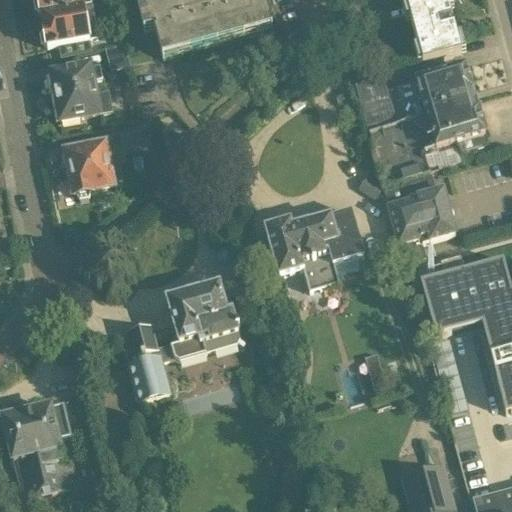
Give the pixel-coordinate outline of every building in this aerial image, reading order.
[(34,5),(36,15),(39,16),(39,17),(83,9),(92,7),(90,0),(36,0),(37,0),(36,0),(36,3),(34,5)] [(209,0),(210,2),(139,21),(143,36),(154,33),(161,59),(272,29),(263,0),(209,0)] [(452,31),(450,23),(452,22),(452,21),(451,21),(445,0),(428,0),(405,6),(422,68),(442,63),(461,57),(461,56),(454,32),(454,30),(452,31)] [(87,30),(83,9),(39,17),(39,18),(40,18),(44,36),(43,36),(40,39),(39,39),(41,49),(42,49),(45,51),(46,52),(57,50),(88,44),(100,43),(97,28),(87,30)] [(88,44),(57,50),(60,62),(90,56),(88,44)] [(110,74),(131,69),(125,47),(104,51),(110,74)] [(90,69),(50,76),(60,126),(100,119),(99,117),(109,116),(105,98),(110,97),(107,81),(103,82),(100,68),(90,70),(90,69)] [(474,110),(470,95),(472,95),(465,71),(415,85),(415,86),(387,94),(383,80),(353,88),(369,141),(427,124),(474,110)] [(162,105),(140,111),(143,122),(164,117),(162,105)] [(476,115),(474,110),(427,124),(438,160),(443,163),(453,160),(455,155),(459,158),(482,151),(486,145),(484,138),(485,138),(478,114),(476,115)] [(75,199),(79,203),(88,201),(89,196),(93,195),(92,194),(113,189),(112,183),(122,181),(119,165),(125,164),(122,147),(106,151),(105,147),(64,155),(65,161),(63,164),(64,171),(67,173),(73,199),(75,199)] [(388,173),(387,167),(377,170),(379,176),(388,173)] [(396,169),(397,180),(419,177),(418,167),(396,169)] [(381,193),(386,210),(397,251),(421,244),(422,248),(455,239),(443,195),(432,198),(427,180),(381,193)] [(381,194),(364,184),(358,193),(375,204),(381,194)] [(290,226),(265,233),(270,249),(269,249),(274,266),(275,266),(279,282),(303,275),(309,297),(339,289),(333,270),(364,261),(351,216),(331,222),(330,221),(292,232),(290,226)] [(463,272),(460,260),(440,265),(443,277),(463,272)] [(511,295),(511,296),(503,265),(420,286),(434,336),(450,332),(448,325),(467,320),(469,327),(487,322),(502,380),(501,380),(511,417),(511,295)] [(156,362),(173,357),(174,363),(178,365),(206,357),(237,349),(239,344),(237,338),(238,337),(232,315),(227,302),(223,303),(219,288),(166,304),(178,347),(170,349),(171,350),(158,353),(151,329),(126,337),(132,361),(126,363),(138,406),(166,399),(156,362)] [(376,354),(359,358),(367,396),(384,392),(376,354)] [(117,410),(132,406),(123,373),(107,377),(117,410)] [(14,464),(24,504),(70,493),(58,443),(69,441),(61,411),(50,413),(50,411),(3,423),(13,464),(14,464)] [(129,422),(105,429),(114,464),(139,457),(129,422)] [(482,441),(457,448),(465,482),(491,475),(482,441)] [(468,511),(458,475),(419,485),(426,511),(468,511)] [(511,511),(511,492),(472,504),(473,511),(511,511)]
